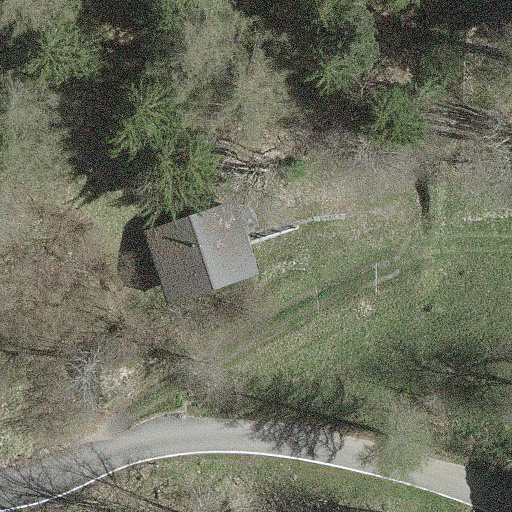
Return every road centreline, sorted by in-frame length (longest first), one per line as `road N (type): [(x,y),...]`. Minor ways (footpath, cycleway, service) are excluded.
road 1 (unclassified): [(511,509),(366,460),(205,431),(156,438),(0,489)]
road 2 (track): [(320,213),(385,216),(403,227),(406,251),(138,408),(101,443),(101,461)]
